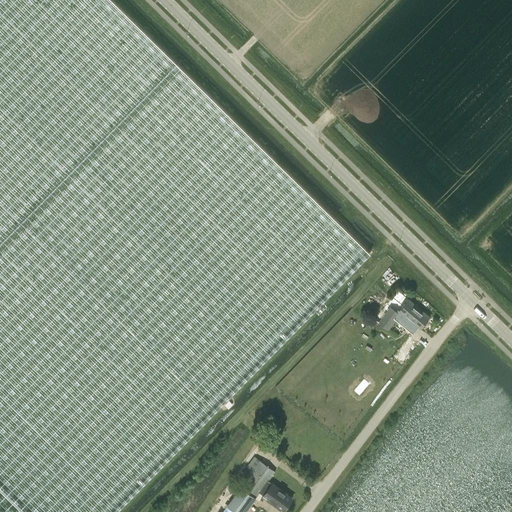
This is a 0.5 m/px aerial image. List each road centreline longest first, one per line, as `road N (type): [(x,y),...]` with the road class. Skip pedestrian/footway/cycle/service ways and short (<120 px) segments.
road 1 (tertiary): [(165,0),(472,302)]
road 2 (unclassified): [(309,511),(472,302)]
